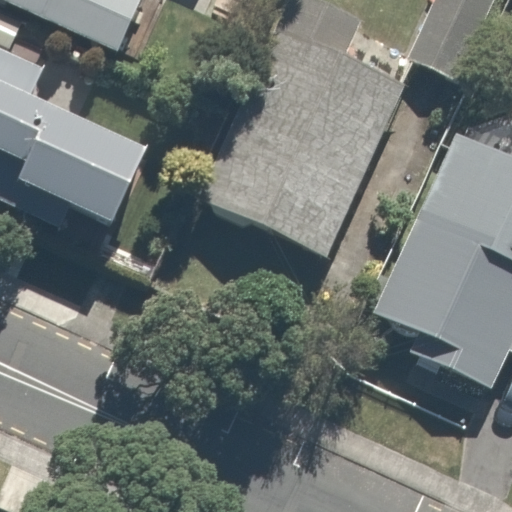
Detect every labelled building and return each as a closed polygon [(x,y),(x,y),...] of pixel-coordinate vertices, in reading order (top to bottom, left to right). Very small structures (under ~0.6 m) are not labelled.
[(0,0),(0,14),(122,69),(152,0),(0,0)] [(504,0),(428,0),(401,60),(464,89),(504,0)] [(325,275),(413,98),(355,69),(366,47),(288,9),(189,207),(325,275)] [(0,200),(124,255),(161,170),(47,120),(62,85),(0,57),(0,200)] [(511,168),(460,141),(363,324),(415,351),(400,378),(481,421),(511,363),(511,168)]
